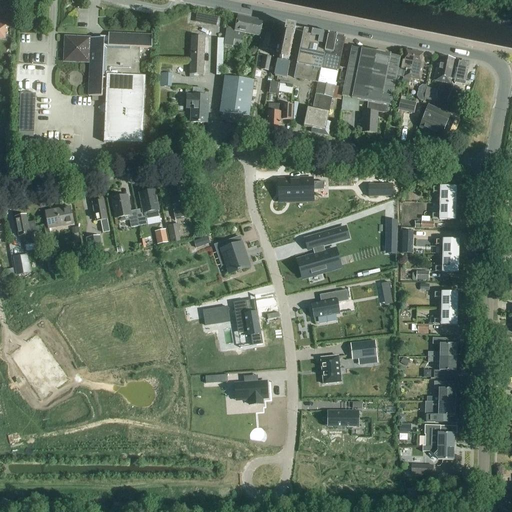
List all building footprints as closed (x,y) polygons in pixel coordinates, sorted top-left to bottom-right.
[(262,22),(238,17),(235,32),(226,30),(224,46),(225,46),(224,50),(232,51),(233,42),(241,44),(243,34),(259,37),(262,22)] [(272,51),(277,24),(269,22),(269,24),(266,24),(263,39),(263,40),(261,49),(272,51)] [(328,35),(286,27),(279,59),(288,61),(290,52),(299,53),(294,79),(317,84),(312,111),(329,114),(337,73),(338,73),(345,38),(328,35)] [(152,37),(108,35),(108,40),(65,38),(64,63),(90,64),(89,97),(105,98),(105,105),(103,104),(98,109),(103,115),(105,115),(103,143),(142,145),(145,77),(138,77),(139,49),(152,50),(152,37)] [(205,38),(190,37),(189,76),(203,76),(205,38)] [(400,58),(352,48),(342,98),(343,98),(359,101),(367,103),(388,107),(390,108),(400,58)] [(412,64),(414,52),(406,51),(404,61),(403,60),(401,69),(405,69),(402,84),(408,85),(409,78),(407,77),(408,75),(410,76),(410,73),(409,73),(411,64),(412,64)] [(423,54),(414,52),(412,64),(411,64),(409,73),(410,73),(410,76),(408,75),(407,77),(409,78),(416,79),(416,78),(420,79),(421,73),(419,73),(420,65),(421,65),(423,54)] [(260,70),(269,72),(269,71),(271,71),(272,68),(271,68),(273,58),(262,56),(260,70)] [(455,61),(440,58),(439,65),(437,65),(434,81),(450,84),(455,61)] [(290,63),(277,61),(274,76),(286,79),(290,63)] [(469,63),(457,61),(453,81),(455,81),(454,83),(465,85),(465,83),(469,63)] [(157,87),(171,88),(172,75),(170,75),(170,71),(159,70),(159,74),(158,74),(157,87)] [(252,100),(251,100),(254,82),(224,77),(219,114),(221,114),(221,119),(222,120),(227,121),(226,123),(225,123),(241,126),(243,117),(248,118),(250,109),(252,100)] [(280,82),(277,93),(291,95),(293,85),(280,82)] [(279,85),(270,83),(269,94),(277,95),(277,93),(279,85)] [(186,95),(186,107),(185,110),(191,110),(191,123),(207,124),(208,97),(206,97),(202,89),(193,88),(192,95),(186,95)] [(424,100),(436,103),(437,103),(437,90),(426,88),(424,100)] [(34,134),(36,95),(20,94),(18,133),(34,134)] [(409,99),(401,97),(398,111),(414,114),(416,103),(409,102),(409,99)] [(359,101),(343,98),(341,112),(358,113),(359,101)] [(466,101),(460,98),(454,110),(461,113),(466,101)] [(388,107),(367,103),(367,113),(362,113),(361,133),(376,134),(377,114),(387,114),(388,107)] [(268,105),(268,113),(267,131),(280,131),(280,120),(281,120),(281,121),(292,121),(292,106),(268,105)] [(450,116),(428,106),(418,128),(440,138),(450,116)] [(312,111),(307,110),(303,128),(312,129),(311,133),(328,136),(330,124),(327,123),(329,114),(312,111)] [(279,181),(279,196),(313,196),(313,191),(324,191),(324,183),(313,183),(313,181),(279,181)] [(368,198),(392,197),(392,185),(368,185),(368,198)] [(180,187),(171,188),(172,191),(170,191),(172,206),(174,205),(175,210),(173,211),(175,219),(186,217),(180,187)] [(456,205),(456,188),(440,188),(433,188),(433,193),(440,194),(440,204),(456,205)] [(159,218),(154,192),(139,194),(143,210),(136,212),(139,227),(148,225),(147,220),(159,218)] [(130,213),(126,197),(112,200),(116,220),(121,219),(122,223),(129,221),(131,229),(139,227),(136,212),(130,213)] [(103,201),(92,203),(95,222),(100,221),(103,234),(109,232),(107,220),(103,201)] [(432,215),(432,220),(432,223),(430,223),(430,218),(421,217),(421,223),(415,222),(414,229),(433,230),(434,220),(439,220),(439,221),(455,221),(456,205),(440,204),(439,215),(432,215)] [(73,225),(70,208),(45,212),(48,230),(73,225)] [(26,216),(15,218),(18,238),(23,237),(25,247),(35,245),(33,234),(36,234),(34,223),(28,224),(26,216)] [(396,239),(397,221),(385,221),(385,238),(396,239)] [(167,227),(170,241),(171,244),(180,242),(178,231),(180,231),(179,225),(167,227)] [(314,257),(300,261),(305,278),(334,269),(330,253),(325,254),(325,252),(323,248),(323,246),(341,241),(348,239),(345,229),(338,231),(316,237),(318,247),(312,249),(312,251),(314,255),(314,257)] [(157,246),(168,243),(167,242),(165,230),(154,232),(157,246)] [(402,232),(401,246),(412,246),(412,233),(402,232)] [(103,251),(100,236),(86,239),(88,253),(103,251)] [(207,238),(193,243),(195,248),(209,243),(207,238)] [(458,257),(459,241),(443,241),(435,241),(435,246),(442,247),(442,257),(458,257)] [(248,268),(241,245),(227,250),(225,243),(215,247),(217,253),(222,252),(229,274),(237,272),(237,273),(241,271),(241,270),(248,268)] [(25,256),(13,258),(16,276),(28,274),(25,256)] [(458,257),(442,257),(442,268),(435,268),(435,273),(442,273),(458,274),(458,257)] [(416,281),(429,281),(429,272),(417,272),(417,276),(412,276),(412,280),(416,280),(416,281)] [(383,297),(391,295),(389,283),(381,285),(383,297)] [(316,304),(312,305),(312,306),(312,308),(314,318),(314,319),(339,315),(339,314),(337,304),(348,302),(346,291),(319,296),(321,303),(316,304)] [(457,310),(458,294),(441,294),(434,294),(434,299),(441,299),(441,310),(457,310)] [(246,302),(233,304),(236,326),(245,325),(247,338),(248,338),(248,337),(250,336),(252,347),(262,346),(260,332),(257,313),(256,313),(256,314),(248,316),(246,302)] [(203,312),(205,327),(224,324),(223,319),(228,318),(226,308),(203,312)] [(457,310),(441,310),(441,321),(434,320),(433,326),(441,326),(457,327),(457,310)] [(412,332),(418,331),(418,333),(428,334),(428,325),(418,325),(411,325),(412,332)] [(428,353),(428,358),(456,359),(456,346),(448,345),(448,340),(432,339),(432,345),(440,345),(440,353),(428,353)] [(375,342),(350,345),(352,361),(370,359),(371,365),(377,364),(375,342)] [(320,359),(323,385),(341,383),(338,357),(320,359)] [(403,358),(400,364),(407,367),(410,362),(403,358)] [(455,372),(456,359),(428,358),(428,363),(439,364),(439,372),(433,372),(433,380),(447,380),(447,372),(455,372)] [(266,383),(242,385),(243,401),(249,400),(249,406),(262,405),(262,399),(267,399),(266,383)] [(427,398),(427,403),(455,404),(455,390),(458,390),(458,383),(434,383),(434,390),(439,390),(439,398),(434,398),(427,398)] [(455,417),(455,404),(427,403),(424,403),(424,416),(426,416),(426,424),(446,424),(447,417),(455,417)] [(359,428),(359,412),(327,412),(327,428),(359,428)] [(419,437),(418,447),(422,447),(426,447),(432,448),(437,448),(454,448),(454,435),(456,435),(456,427),(426,427),(426,438),(419,437)] [(422,447),(422,453),(431,453),(437,460),(437,461),(454,461),(454,448),(437,448),(432,448),(426,447),(422,447)] [(411,466),(411,469),(410,477),(432,478),(433,467),(411,466)] [(420,497),(418,488),(412,490),(414,499),(420,497)]
